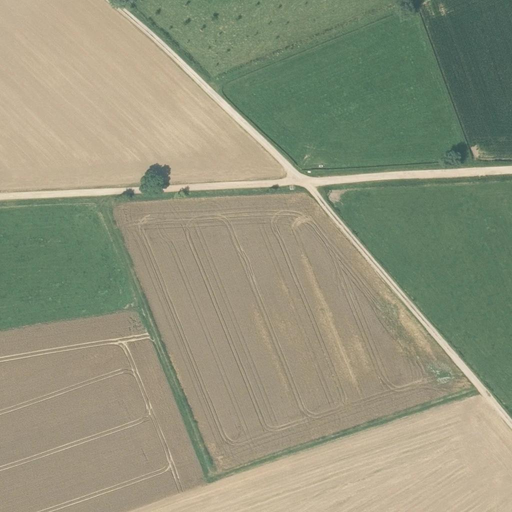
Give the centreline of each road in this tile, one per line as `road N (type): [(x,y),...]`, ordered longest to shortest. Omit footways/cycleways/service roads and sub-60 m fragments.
road 1 (track): [(511,425),(315,194),(111,0)]
road 2 (track): [(0,196),(511,173)]
road 3 (track): [(409,5),(205,87)]
